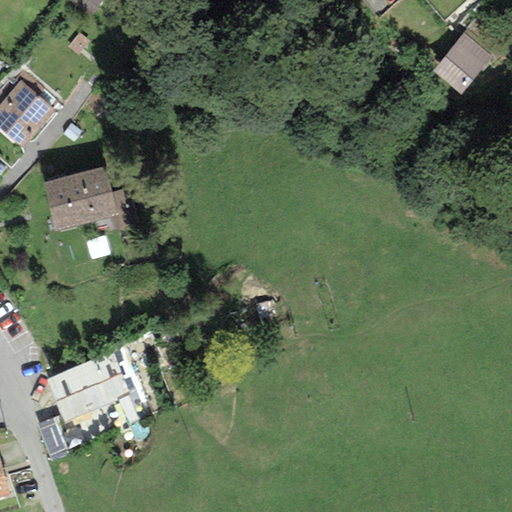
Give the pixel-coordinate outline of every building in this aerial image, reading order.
[(98,0),(71,0),(91,12),(98,0)] [(492,53),(467,29),(435,63),(461,87),(492,53)] [(55,107),(20,77),(0,99),(0,123),(24,144),(55,107)] [(107,160),(44,174),(55,223),(118,209),(107,160)] [(114,348),(48,372),(65,417),(131,393),(114,348)] [(0,448),(0,489),(11,486),(0,448)]
